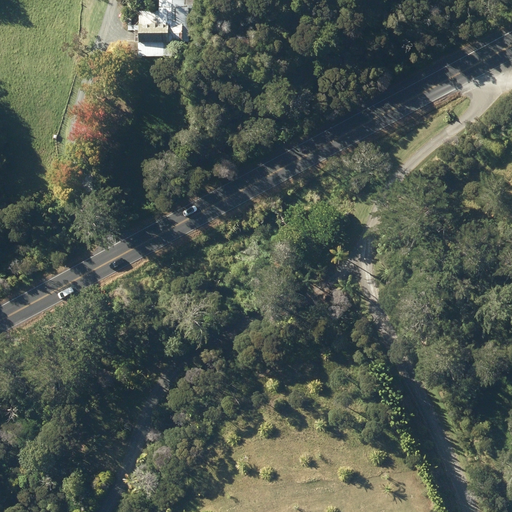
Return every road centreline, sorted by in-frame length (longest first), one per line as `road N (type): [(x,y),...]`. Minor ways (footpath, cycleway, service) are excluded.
road 1 (primary): [(0,324),(511,53)]
road 2 (track): [(477,114),(369,203),(202,367),(152,401),(88,511)]
road 3 (track): [(454,511),(394,375),(395,324),(425,246),(483,172),(477,114),(511,88)]
road 4 (track): [(113,0),(80,80),(71,135),(78,236),(92,272)]
